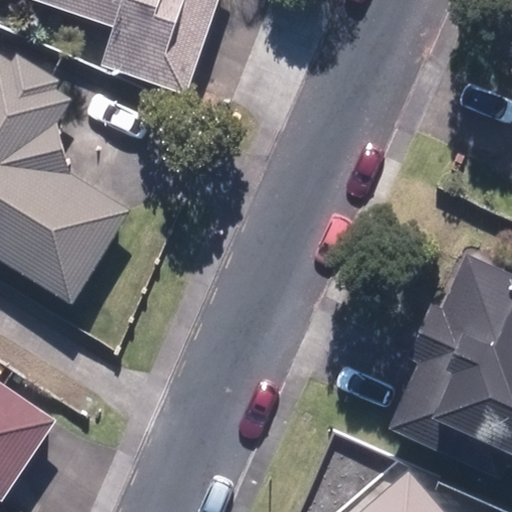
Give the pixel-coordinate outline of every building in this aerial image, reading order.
[(214,0),(29,0),(113,31),(100,67),(178,97),(214,0)] [(0,264),(65,308),(126,216),(59,172),(52,128),(69,104),(51,94),(58,81),(14,62),(9,68),(0,63),(0,264)] [(180,134),(85,85),(68,118),(163,167),(180,134)] [(511,291),(451,265),(402,379),(409,382),(388,432),(431,451),(441,428),(511,458),(511,291)] [(51,424),(0,390),(0,501),(26,462),(51,424)] [(436,511),(404,473),(354,511),(436,511)]
